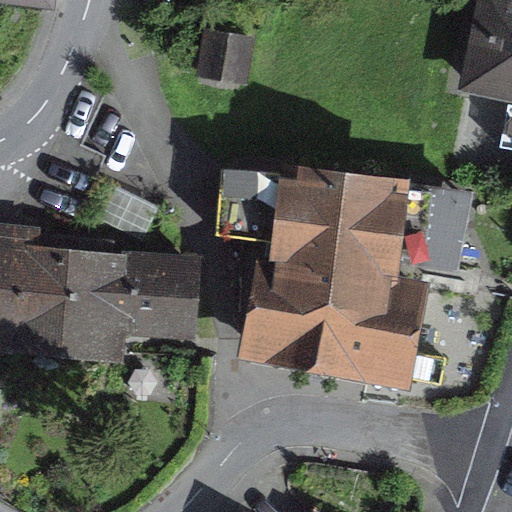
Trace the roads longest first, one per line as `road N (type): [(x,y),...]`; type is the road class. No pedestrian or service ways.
road 1 (residential): [(511,456),(279,422),(242,440),(181,511)]
road 2 (residential): [(89,0),(56,91),(23,128),(0,138)]
